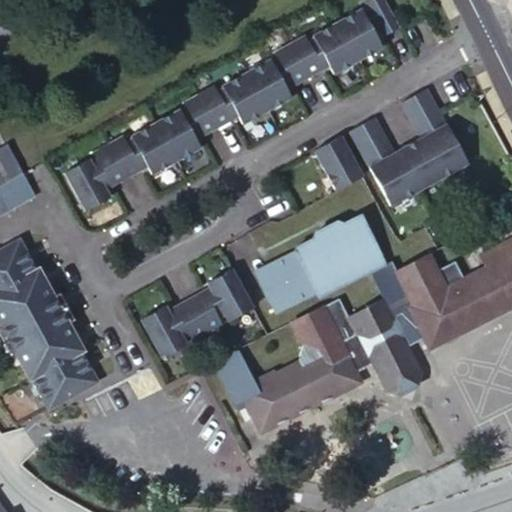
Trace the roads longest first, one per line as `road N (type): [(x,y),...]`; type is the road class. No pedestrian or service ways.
road 1 (residential): [(237,166),(70,255),(92,297),(259,212)]
road 2 (residential): [(486,33),(237,166)]
